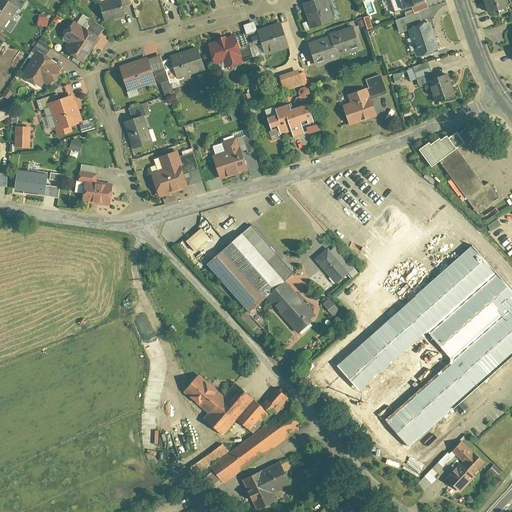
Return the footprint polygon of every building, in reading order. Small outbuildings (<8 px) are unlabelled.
[(18,8),(6,0),(0,0),(0,30),(1,31),(18,8)] [(121,0),(118,0),(98,5),(102,24),(126,18),(121,0)] [(327,0),(313,0),(302,4),(310,28),(334,21),(327,0)] [(423,0),(399,0),(403,11),(425,4),(423,0)] [(506,0),(486,0),(491,13),(509,6),(506,0)] [(47,27),(49,19),(39,16),(36,24),(47,27)] [(429,21),(406,29),(417,59),(439,51),(429,21)] [(100,35),(74,22),(67,36),(71,37),(63,52),(85,64),(100,35)] [(283,24),(254,33),(262,57),(291,48),(283,24)] [(330,37),(308,44),(316,67),(340,60),(340,57),(361,51),(353,27),(329,35),(330,37)] [(236,37),(209,46),(215,64),(224,61),(226,67),(239,63),(237,57),(242,55),(236,37)] [(38,40),(35,46),(47,53),(51,47),(38,40)] [(200,48),(169,58),(178,83),(208,74),(200,48)] [(62,63),(39,51),(23,82),(47,93),(62,63)] [(151,58),(114,70),(124,100),(161,88),(151,58)] [(282,91),(302,86),(298,70),(277,75),(282,91)] [(446,74),(428,80),(437,106),(455,99),(446,74)] [(370,88),(341,97),(351,129),(381,119),(370,88)] [(74,93),(47,101),(58,136),(85,128),(74,93)] [(303,99),(262,112),(272,142),(312,130),(303,99)] [(142,113),(124,119),(135,150),(152,144),(142,113)] [(14,148),(30,148),(30,127),(14,127),(14,148)] [(72,138),(69,149),(79,153),(83,141),(72,138)] [(238,143),(211,154),(223,183),(249,173),(238,143)] [(458,150),(453,145),(430,160),(465,205),(469,202),(479,215),(501,198),(491,186),(487,189),(458,150)] [(178,149),(146,159),(159,198),(191,188),(178,149)] [(37,173),(38,166),(28,164),(27,171),(37,173)] [(82,168),(80,181),(94,184),(97,171),(82,168)] [(0,186),(9,187),(9,171),(0,170),(0,186)] [(38,174),(17,170),(14,189),(44,194),(48,172),(38,171),(38,174)] [(112,187),(84,182),(81,200),(110,205),(112,187)] [(497,220),(487,226),(491,231),(501,225),(497,220)] [(254,223),(207,265),(248,311),(295,270),(254,223)] [(180,247),(191,257),(208,237),(197,227),(180,247)] [(331,245),(315,259),(337,286),(354,273),(331,245)] [(511,284),(476,246),(343,368),(420,451),(511,365),(511,284)] [(329,299),(322,304),(331,317),(338,312),(329,299)] [(179,391),(214,416),(228,396),(193,371),(179,391)] [(255,399),(239,422),(252,434),(287,395),(270,381),(255,399)] [(255,399),(237,385),(214,416),(208,424),(227,438),(255,399)] [(288,408),(218,460),(233,480),(303,429),(288,408)] [(487,462),(464,440),(454,452),(465,462),(477,473),(487,462)] [(282,461),(245,479),(260,510),(278,501),(275,494),(294,485),(282,461)] [(477,473),(465,462),(449,479),(463,492),(479,475),(477,473)] [(506,472),(497,464),(491,470),(500,478),(506,472)] [(434,468),(420,483),(427,490),(442,475),(434,468)] [(353,485),(328,506),(333,511),(362,511),(358,507),(366,500),(353,485)] [(220,511),(210,496),(184,511),(220,511)]
